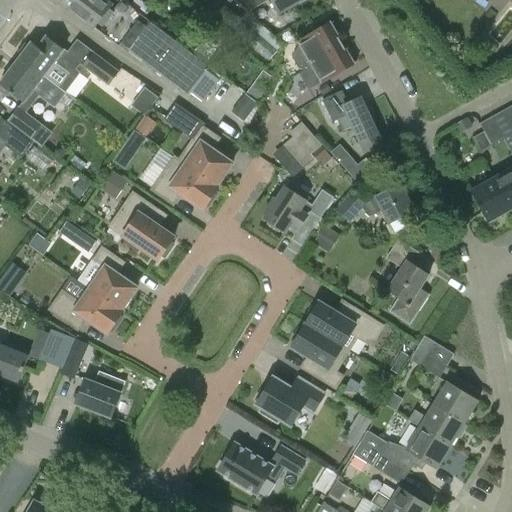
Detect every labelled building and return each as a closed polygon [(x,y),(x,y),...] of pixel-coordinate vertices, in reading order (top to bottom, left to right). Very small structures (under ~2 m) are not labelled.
[(52,0),(92,30),(94,28),(127,53),(129,52),(187,97),(209,69),(121,0),(115,9),(111,6),(111,5),(104,0),(52,0)] [(232,0),(247,13),(269,0),(271,0),(279,13),(302,0),(232,0)] [(301,69),(341,46),(330,26),(297,44),(298,46),(292,57),(299,69),(300,69),(301,69)] [(19,59),(65,94),(81,73),(76,69),(80,64),(46,38),(38,49),(31,44),(28,47),(26,45),(20,53),(22,55),(19,59)] [(341,46),(301,69),(302,72),(300,73),(309,90),(319,83),(352,65),(341,46)] [(93,53),(83,65),(109,85),(118,72),(93,53)] [(65,94),(19,59),(0,84),(0,86),(0,87),(0,94),(4,98),(8,93),(23,104),(33,91),(55,108),(65,94)] [(334,122),(340,136),(354,130),(365,152),(381,145),(359,100),(347,106),(340,92),(321,101),(332,123),(334,122)] [(173,160),(217,190),(218,190),(216,188),(231,166),(211,152),(219,141),(202,130),(205,125),(175,105),(164,121),(193,141),(178,162),(174,159),(173,160)] [(30,138),(40,125),(19,109),(9,122),(30,138)] [(511,133),(511,125),(504,111),(492,117),(504,138),(511,133)] [(492,117),(481,124),(485,131),(474,137),(481,150),(492,145),(504,138),(492,117)] [(290,134),(293,138),(294,138),(309,155),(320,146),(302,124),(290,134)] [(313,160),(309,155),(294,138),(293,138),(282,148),(288,155),(279,162),(293,177),(313,160)] [(217,190),(173,160),(151,193),(173,208),(180,197),(202,212),(206,207),(208,209),(216,196),(214,195),(217,190)] [(511,167),(495,177),(511,207),(511,167)] [(490,222),(511,208),(511,207),(495,177),(472,190),(490,222)] [(399,185),(374,197),(375,199),(364,205),(352,194),(336,212),(349,224),(361,211),(369,218),(381,212),(387,224),(385,225),(390,235),(402,237),(412,231),(405,218),(413,214),(399,185)] [(285,234),(291,225),(298,230),(309,213),(320,220),(333,199),(322,192),(312,207),(285,189),(276,202),(274,201),(264,216),(266,217),(264,220),(269,223),(267,226),(278,234),(280,231),(285,234)] [(137,254),(139,251),(157,263),(161,258),(164,260),(173,247),(170,245),(173,240),(150,224),(157,213),(132,196),(109,230),(127,242),(125,245),(137,254)] [(397,299),(395,302),(390,312),(410,325),(429,295),(421,289),(429,277),(413,266),(420,255),(398,241),(386,260),(402,270),(387,293),(397,299)] [(116,277),(123,266),(100,249),(78,281),(71,277),(70,279),(89,292),(122,315),(122,314),(121,313),(136,291),(116,277)] [(0,287),(11,295),(25,276),(12,266),(0,283),(0,287)] [(122,315),(89,292),(79,306),(62,294),(49,313),(77,332),(85,322),(107,337),(110,332),(112,333),(121,320),(119,319),(122,315)] [(305,327),(348,353),(357,339),(364,344),(376,341),(383,329),(350,308),(343,320),(319,305),(316,309),(313,308),(305,321),(308,323),(305,327)] [(348,353),(305,327),(302,331),(299,330),(291,343),(294,345),(292,349),(316,364),(309,375),(335,391),(343,379),(336,374),(348,353)] [(51,337),(39,333),(31,352),(44,357),(51,337)] [(412,361),(420,366),(426,355),(447,367),(454,355),(427,338),(412,361)] [(75,341),(70,352),(61,374),(73,379),(87,346),(75,341)] [(28,358),(0,346),(0,377),(18,384),(28,358)] [(426,355),(420,366),(440,378),(447,367),(426,355)] [(75,406),(110,420),(124,384),(98,374),(94,385),(85,382),(75,406)] [(312,415),(324,396),(298,380),(291,391),(273,380),(266,392),(263,390),(256,402),(258,404),(256,407),(263,411),(261,415),(277,424),(279,421),(291,428),(302,409),(312,415)] [(433,406),(463,425),(478,401),(447,382),(433,406)] [(420,427),(419,428),(450,447),(463,425),(433,406),(426,417),(415,410),(409,420),(420,427)] [(437,469),(450,447),(419,428),(406,450),(437,469)] [(367,431),(360,444),(396,466),(404,454),(367,431)] [(396,466),(360,444),(353,456),(389,478),(396,466)] [(219,476),(227,481),(255,498),(266,480),(275,485),(282,472),(294,479),(302,466),(279,452),(268,470),(234,450),(219,476)] [(370,503),(374,505),(385,511),(426,511),(430,507),(399,488),(391,501),(377,493),(370,503)] [(316,511),(334,511),(335,511),(323,503),(316,511)]
